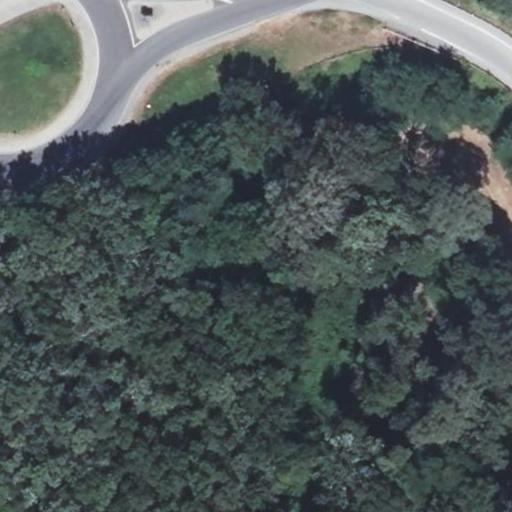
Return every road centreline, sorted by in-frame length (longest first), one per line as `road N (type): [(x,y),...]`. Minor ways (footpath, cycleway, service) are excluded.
road 1 (primary): [(114,85),(153,48),(267,0)]
road 2 (primary): [(0,174),(52,164),(81,144),(114,85)]
road 3 (motorway): [(383,0),(511,73)]
